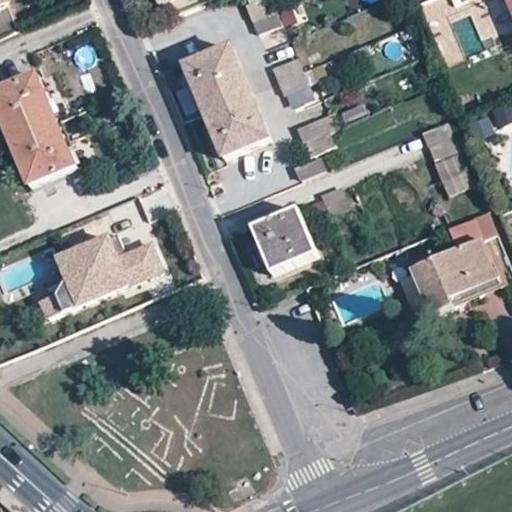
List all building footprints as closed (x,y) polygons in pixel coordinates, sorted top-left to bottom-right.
[(172,0),(180,17),(213,3),(211,0),(172,0)] [(280,24),(270,0),(258,0),(246,6),(257,34),(280,24)] [(12,1),(0,6),(0,35),(23,26),(12,1)] [(186,66),(204,113),(251,93),(231,47),(186,66)] [(273,70),(278,82),(303,71),(298,59),(273,70)] [(311,68),(303,71),(278,82),(284,96),(317,82),(311,68)] [(0,90),(0,105),(15,140),(64,119),(43,72),(0,90)] [(251,93),(204,113),(225,160),(270,141),(251,93)] [(424,95),(414,99),(419,112),(430,107),(424,95)] [(64,119),(15,140),(35,188),(84,167),(64,119)] [(322,120),(298,131),(309,158),(335,147),(322,120)] [(449,125),(421,136),(441,181),(467,169),(449,125)] [(300,184),(327,172),(321,159),(294,170),(300,184)] [(342,188),(322,196),(330,217),(350,209),(342,188)] [(299,212),(254,231),(273,276),(317,256),(299,212)] [(502,236),(494,217),(492,212),(474,220),(484,243),(502,236)] [(499,283),(484,243),(474,220),(448,230),(458,254),(435,264),(432,256),(411,265),(415,273),(412,274),(431,317),(454,307),(453,302),(499,283)] [(120,237),(62,262),(70,280),(60,297),(44,304),(52,322),(165,274),(154,247),(129,257),(120,237)] [(335,433),(317,441),(321,448),(339,440),(335,433)]
